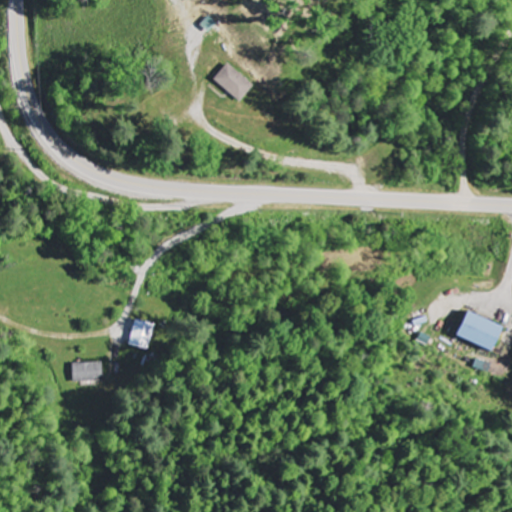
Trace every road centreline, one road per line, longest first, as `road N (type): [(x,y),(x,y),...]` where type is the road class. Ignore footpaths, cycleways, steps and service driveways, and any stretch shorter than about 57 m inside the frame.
road 1 (secondary): [(511,205),(184,190),(97,172),(57,145),(35,112),(18,0)]
road 2 (residential): [(0,317),(64,336),(112,327),(157,252),(237,210),(245,194)]
